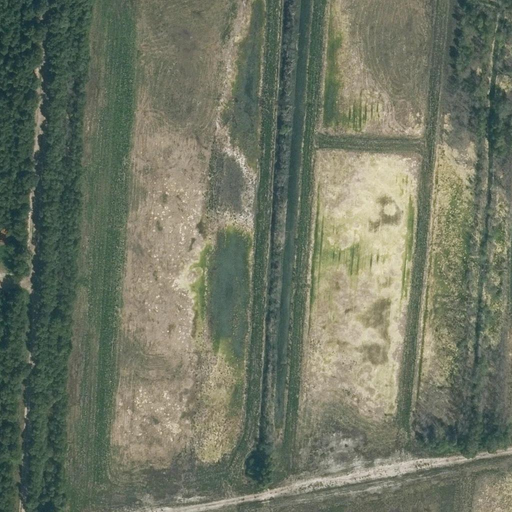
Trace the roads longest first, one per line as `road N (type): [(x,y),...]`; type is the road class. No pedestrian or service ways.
road 1 (track): [(0,279),(33,280),(49,0)]
road 2 (track): [(22,511),(33,280)]
